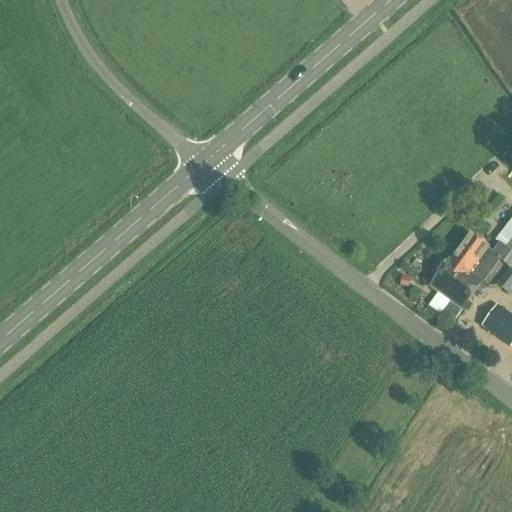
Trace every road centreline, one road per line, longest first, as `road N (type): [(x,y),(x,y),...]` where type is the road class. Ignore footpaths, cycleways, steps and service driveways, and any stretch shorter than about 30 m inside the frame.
road 1 (unclassified): [(205,163),(511,398)]
road 2 (tertiary): [(0,343),(205,163)]
road 3 (tertiary): [(205,163),(392,0)]
